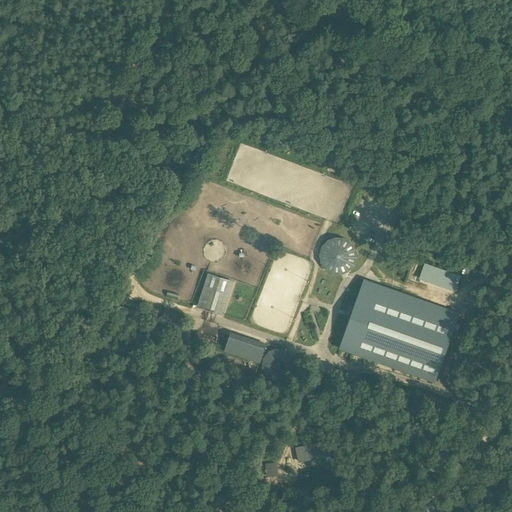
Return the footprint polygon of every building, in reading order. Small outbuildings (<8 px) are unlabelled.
[(331,277),(360,264),(347,233),(318,245),(331,277)] [(420,279),(443,287),(448,272),(425,264),(420,279)] [(210,275),(200,306),(204,308),(210,288),(229,294),(232,282),(210,275)] [(364,280),(342,346),(341,347),(435,379),(458,313),(364,280)] [(215,311),(222,314),(226,303),(218,301),(215,311)] [(260,363),(265,348),(229,336),(224,351),(260,363)] [(264,351),(269,373),(279,371),(279,376),(289,374),(284,347),(264,351)] [(294,448),(297,461),(322,454),(318,441),(294,448)]
